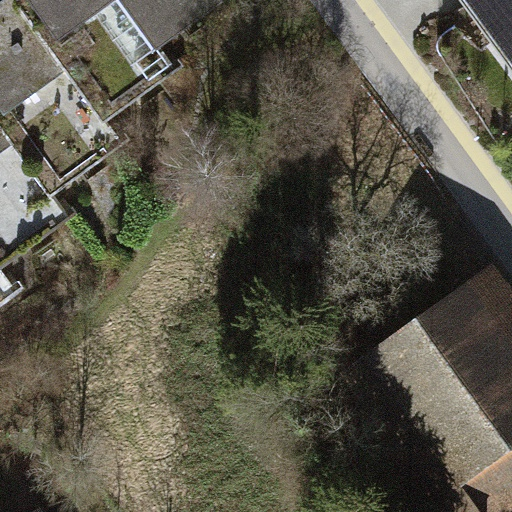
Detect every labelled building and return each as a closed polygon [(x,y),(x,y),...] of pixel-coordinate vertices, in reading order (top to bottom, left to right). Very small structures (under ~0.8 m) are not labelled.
[(14,0),(0,0),(0,127),(63,81),(99,130),(170,77),(154,55),(117,5),(53,53),(14,0)] [(14,0),(53,53),(117,5),(154,55),(223,4),(219,0),(14,0)] [(511,0),(473,0),(497,35),(511,24),(511,25),(511,0)] [(0,158),(13,148),(51,197),(115,147),(99,130),(63,81),(0,127),(0,158)] [(0,262),(1,264),(64,215),(51,197),(13,148),(0,158),(0,262)] [(0,304),(17,293),(1,264),(0,262),(0,304)] [(511,511),(511,292),(493,267),(340,381),(397,456),(376,472),(406,511),(511,511)]
